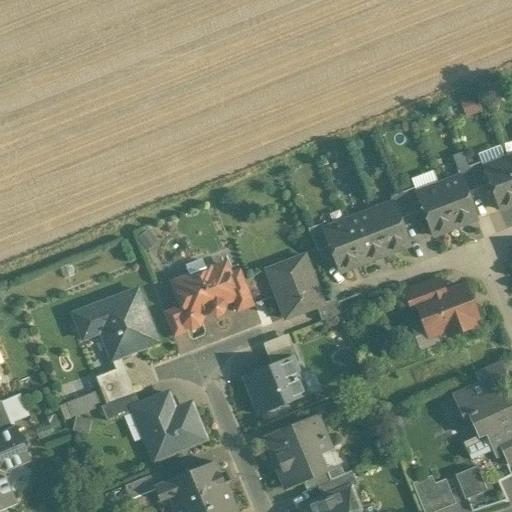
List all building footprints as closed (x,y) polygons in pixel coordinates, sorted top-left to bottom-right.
[(484,169),(483,170),(489,185),(499,211),(511,205),(511,177),(506,161),(484,169)] [(481,163),(469,167),(478,190),(489,185),(483,170),(484,169),(481,163)] [(469,167),(457,172),(460,179),(461,178),(467,194),(478,190),(469,167)] [(467,194),(461,178),(460,179),(439,187),(454,228),(477,219),(467,194)] [(417,195),(416,196),(422,211),(432,237),(454,228),(439,187),(417,195)] [(414,189),(402,193),(411,216),(422,211),(416,196),(417,195),(414,189)] [(402,193),(390,198),(393,205),(393,204),(400,220),(411,216),(402,193)] [(393,205),(371,213),(387,254),(409,245),(400,220),(393,204),(393,205)] [(371,213),(345,223),(361,264),(387,254),(371,213)] [(324,231),(323,232),(329,248),(339,273),(361,264),(345,223),(324,231)] [(321,225),(308,230),(317,252),(329,248),(323,232),(324,231),(321,225)] [(148,232),(138,239),(143,247),(153,240),(148,232)] [(304,257),(267,271),(285,319),(316,307),(322,305),(304,257)] [(206,271),(203,262),(186,268),(190,278),(173,284),(183,309),(177,312),(182,326),(191,330),(198,327),(202,318),(201,314),(208,311),(210,315),(216,318),(221,315),(224,310),(222,304),(233,300),(237,298),(229,276),(225,266),(210,272),(209,270),(206,271)] [(241,272),(229,276),(237,298),(233,300),(237,312),(254,306),(241,272)] [(439,280),(405,293),(411,309),(419,306),(418,304),(444,294),(439,280)] [(444,294),(418,304),(419,306),(431,337),(447,331),(449,337),(474,327),(472,321),(477,319),(465,287),(444,294)] [(137,290),(73,315),(83,340),(101,333),(114,366),(122,363),(120,358),(158,343),(137,290)] [(360,294),(338,303),(336,300),(322,305),(316,307),(321,322),(342,314),(365,306),(360,294)] [(174,311),(164,315),(172,337),(184,333),(182,327),(182,326),(177,312),(174,311)] [(289,337),(264,345),(267,354),(272,366),(272,367),(273,366),(296,357),(292,346),(289,337)] [(272,366),(244,377),(260,416),(307,396),(307,395),(301,398),(294,380),(299,378),(293,363),(275,371),(273,366),(272,367),(272,366)] [(124,367),(96,378),(106,406),(134,395),(124,367)] [(490,380),(453,397),(464,419),(469,417),(478,438),(464,444),(472,461),(493,451),(500,447),(509,465),(511,463),(511,398),(511,396),(499,401),(490,380)] [(139,406),(135,408),(136,410),(133,411),(154,462),(205,440),(193,411),(178,418),(168,394),(139,406)] [(106,406),(101,408),(107,422),(133,411),(136,410),(135,408),(139,406),(134,395),(106,406)] [(1,403),(0,402),(0,436),(13,431),(1,403)] [(317,418),(265,440),(285,488),(304,481),(327,471),(320,455),(331,451),(317,418)] [(0,510),(14,505),(0,470),(0,463),(25,453),(15,430),(13,431),(0,436),(0,510)] [(215,463),(191,473),(185,470),(183,476),(163,484),(155,487),(156,489),(162,502),(169,499),(173,510),(225,489),(215,463)] [(479,465),(456,474),(467,499),(489,490),(479,465)] [(327,471),(304,481),(308,491),(320,487),(331,482),(327,471)] [(158,473),(125,487),(130,500),(156,489),(155,487),(163,484),(158,473)] [(331,482),(320,487),(325,499),(350,488),(345,476),(331,482)] [(445,482),(417,493),(424,511),(433,511),(454,504),(445,482)] [(325,499),(299,509),(299,511),(360,511),(351,488),(350,488),(325,499)] [(235,511),(225,489),(173,510),(174,511),(235,511)]
